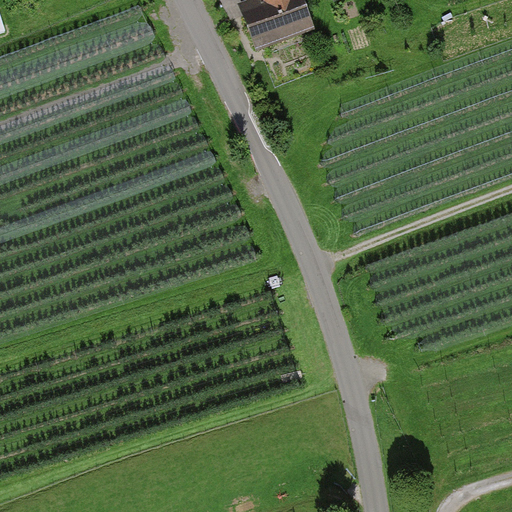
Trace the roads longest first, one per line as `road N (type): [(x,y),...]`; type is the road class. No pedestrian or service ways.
road 1 (unclassified): [(187,0),(316,266),(351,374),(374,511)]
road 2 (track): [(0,127),(210,48)]
road 3 (track): [(511,191),(316,266)]
